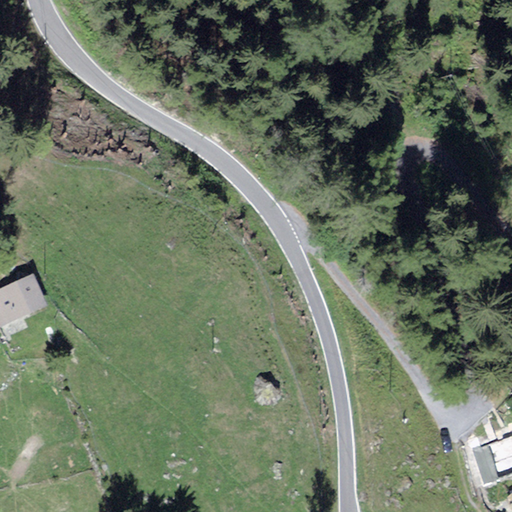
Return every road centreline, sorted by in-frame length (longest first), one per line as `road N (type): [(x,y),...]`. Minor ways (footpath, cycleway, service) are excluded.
road 1 (tertiary): [(345,511),(339,367),(303,256),(264,199),(61,44),(38,0)]
road 2 (track): [(414,146),(398,153),(475,379),(450,428)]
road 3 (track): [(511,227),(414,146)]
